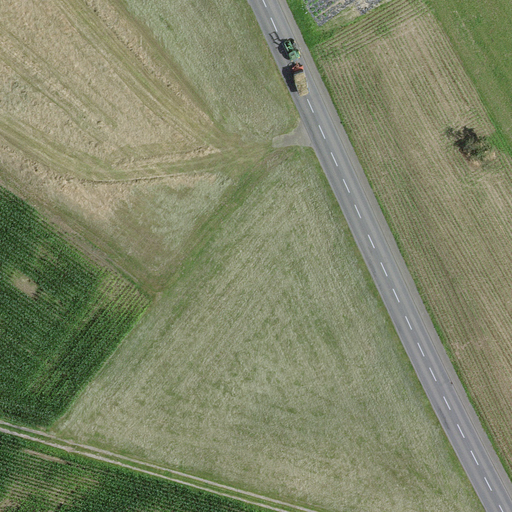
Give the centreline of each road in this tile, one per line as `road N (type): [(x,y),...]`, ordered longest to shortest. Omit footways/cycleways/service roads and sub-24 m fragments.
road 1 (tertiary): [(260,0),(403,325),(501,511)]
road 2 (track): [(302,511),(0,428)]
